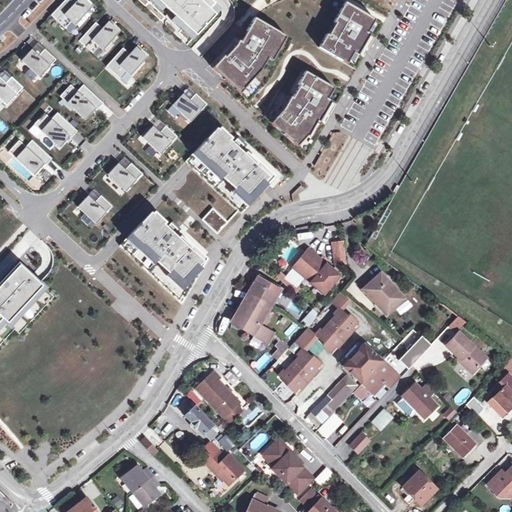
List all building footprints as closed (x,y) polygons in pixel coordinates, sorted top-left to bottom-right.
[(85,0),(77,0),(74,3),(70,0),(65,0),(51,15),(65,29),(71,22),(75,25),(87,13),(85,11),(91,5),(85,0)] [(157,0),(175,16),(188,28),(196,36),(216,15),(210,9),(215,3),(211,0),(157,0)] [(371,17),(345,2),(333,23),(335,24),(328,35),(327,34),(319,48),(342,62),(349,50),(353,53),(356,47),(361,50),(370,35),(367,33),(363,30),(371,17)] [(215,3),(210,9),(216,15),(221,9),(215,3)] [(132,6),(128,10),(139,20),(143,16),(132,6)] [(188,28),(175,16),(171,20),(184,32),(188,28)] [(375,20),(371,17),(363,30),(367,33),(375,20)] [(228,60),(220,69),(243,90),(261,71),(267,58),(281,33),(254,18),(246,31),(247,32),(237,51),(228,60)] [(108,21),(102,29),(95,23),(79,41),(93,54),(99,47),(103,51),(115,38),(113,36),(118,30),(108,21)] [(286,36),(281,33),(267,58),(272,61),(286,36)] [(129,54),(123,48),(106,67),(120,80),(127,73),(130,76),(142,63),(140,62),(146,56),(136,47),(129,54)] [(356,47),(353,53),(358,56),(361,50),(356,47)] [(32,49),(21,61),(39,78),(56,60),(45,49),(39,56),(32,49)] [(342,62),(347,64),(353,53),(349,50),(342,62)] [(239,94),(243,90),(220,69),(228,60),(223,56),(212,68),(239,94)] [(283,110),(275,119),(287,130),(283,134),(292,143),(302,133),(307,136),(308,137),(317,121),(315,120),(318,114),(322,117),(331,102),(327,99),(323,96),(329,85),(305,72),(297,85),(299,86),(292,98),(291,97),(283,110)] [(0,78),(0,99),(6,105),(23,88),(11,77),(5,83),(0,78)] [(382,104),(395,112),(409,92),(396,83),(382,104)] [(103,103),(83,85),(77,91),(70,85),(60,97),(80,116),(82,115),(86,119),(95,109),(96,110),(103,103)] [(334,88),(329,85),(323,96),(327,99),(334,88)] [(207,105),(196,94),(190,101),(183,94),(172,105),(190,123),(207,105)] [(77,131),(57,113),(51,119),(44,113),(34,124),(55,144),(56,143),(60,147),(69,137),(70,138),(77,131)] [(275,119),(271,123),(283,134),(287,130),(275,119)] [(177,137),(166,126),(160,133),(153,126),(142,138),(160,155),(177,137)] [(185,162),(241,214),(276,177),(237,139),(233,144),(217,129),(185,162)] [(302,133),(292,143),(297,147),(307,136),(302,133)] [(51,159),(31,140),(25,147),(19,141),(8,152),(29,171),(30,170),(34,174),(44,165),(45,166),(51,159)] [(142,174),(131,164),(125,170),(118,164),(107,175),(126,192),(142,174)] [(112,207),(101,196),(95,202),(88,196),(77,207),(95,224),(112,207)] [(201,220),(216,234),(227,223),(212,209),(201,220)] [(167,228),(151,213),(119,246),(181,304),(205,264),(173,234),(177,230),(171,224),(167,228)] [(332,245),(334,262),(339,261),(340,266),(345,265),(342,244),(332,245)] [(338,277),(307,251),(291,269),(322,296),(338,277)] [(0,320),(2,318),(7,323),(42,286),(19,265),(0,285),(0,320)] [(379,274),(365,287),(377,301),(374,304),(384,315),(402,299),(379,274)] [(251,295),(270,305),(279,289),(258,276),(254,283),(257,285),(251,295)] [(276,279),(291,293),(295,289),(284,278),(283,279),(279,276),(276,279)] [(247,293),(251,295),(257,285),(254,283),(247,293)] [(361,290),(374,304),(377,301),(365,287),(361,290)] [(270,305),(273,307),(283,291),(279,289),(270,305)] [(247,293),(238,309),(241,311),(251,295),(247,293)] [(270,305),(251,295),(241,311),(238,309),(235,314),(257,326),(270,305)] [(273,307),(270,305),(257,326),(260,328),(273,307)] [(318,314),(321,320),(332,313),(329,307),(318,314)] [(306,326),(318,314),(312,309),(300,320),(306,326)] [(318,330),(313,336),(322,344),(320,346),(328,353),(333,348),(335,349),(341,343),(339,341),(345,335),(347,337),(352,330),(350,329),(355,323),(347,316),(346,318),(336,309),(331,315),(333,317),(320,332),(318,330)] [(235,321),(231,327),(265,347),(273,335),(260,328),(257,326),(235,314),(232,319),(235,321)] [(458,330),(464,321),(457,315),(450,325),(458,330)] [(291,337),(299,328),(293,323),(285,332),(291,337)] [(459,363),(470,374),(485,358),(457,332),(444,346),(461,361),(459,363)] [(396,361),(405,370),(429,345),(419,337),(409,347),(408,345),(403,350),(405,351),(396,361)] [(280,340),(270,355),(278,360),(288,345),(280,340)] [(359,385),(380,362),(369,352),(361,345),(341,367),(359,385)] [(284,387),(292,394),(297,389),(299,391),(304,384),(302,383),(308,376),(310,378),(316,371),(314,370),(319,365),(311,357),(309,359),(300,350),(295,356),(296,358),(283,373),(281,371),(276,377),(285,385),(284,387)] [(380,362),(359,385),(370,395),(382,383),(388,388),(398,378),(380,362)] [(233,406),(234,406),(228,400),(231,397),(215,381),(217,379),(210,373),(193,390),(221,419),(222,418),(233,406)] [(325,397),(335,406),(354,386),(344,376),(325,397)] [(498,391),(491,398),(505,412),(511,405),(511,381),(506,376),(494,387),(498,391)] [(418,390),(427,399),(434,391),(425,382),(418,390)] [(427,399),(418,390),(413,384),(400,396),(401,398),(415,411),(422,419),(434,407),(427,399)] [(359,385),(351,393),(358,400),(370,395),(359,385)] [(459,406),(471,393),(464,387),(453,399),(459,406)] [(335,406),(325,397),(317,390),(307,401),(325,417),(335,406)] [(228,400),(234,406),(237,403),(231,397),(228,400)] [(401,398),(395,404),(408,418),(415,411),(401,398)] [(482,409),(471,398),(463,405),(475,417),(482,409)] [(505,412),(491,398),(486,404),(500,417),(505,412)] [(239,412),(233,406),(222,418),(228,424),(239,412)] [(450,406),(441,414),(447,421),(456,413),(450,406)] [(214,436),(209,430),(211,428),(193,408),(183,417),(201,437),(203,435),(208,441),(214,436)] [(370,421),(380,432),(394,418),(383,408),(370,421)] [(333,412),(316,430),(325,439),(343,421),(333,412)] [(481,443),(469,430),(463,435),(453,426),(440,439),(460,459),(473,446),(476,449),(481,443)] [(355,454),(367,441),(359,434),(347,446),(355,454)] [(274,442),(281,449),(283,446),(277,440),(274,442)] [(147,442),(142,446),(147,451),(151,447),(147,442)] [(267,463),(281,449),(274,442),(260,457),(267,463)] [(283,446),(281,449),(299,467),(301,464),(283,446)] [(151,447),(147,451),(152,455),(156,452),(151,447)] [(281,449),(267,463),(272,468),(270,470),(296,496),(312,480),(299,467),(281,449)] [(218,454),(205,467),(211,473),(212,472),(227,487),(242,473),(227,457),(223,460),(218,454)] [(314,480),(322,486),(332,472),(324,466),(314,480)] [(158,495),(153,490),(151,487),(156,483),(152,477),(147,471),(142,475),(140,473),(136,467),(120,479),(142,507),(158,495)] [(500,472),(486,486),(498,499),(508,499),(511,495),(511,494),(511,469),(511,468),(503,476),(500,472)] [(402,488),(419,505),(434,490),(418,473),(402,488)] [(306,504),(314,495),(308,490),(300,498),(306,504)] [(0,511),(7,511),(11,505),(0,494),(0,511)] [(253,495),(249,502),(262,508),(265,501),(253,495)] [(330,511),(315,497),(300,511),(330,511)] [(95,511),(86,498),(76,506),(80,511),(95,511)] [(269,511),(262,508),(249,502),(244,511),(269,511)]
